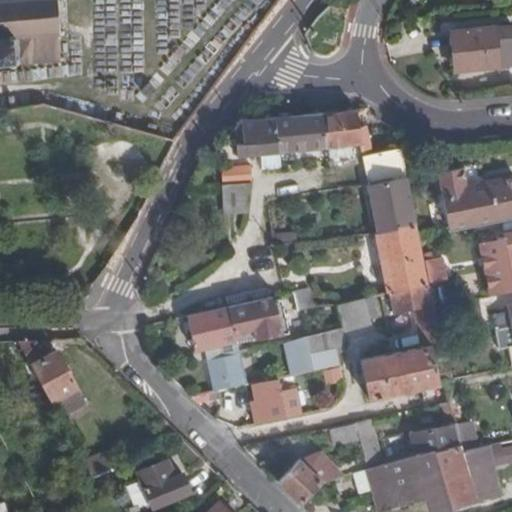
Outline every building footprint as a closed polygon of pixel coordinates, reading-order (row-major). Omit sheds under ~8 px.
[(0,0),(0,65),(10,64),(10,69),(16,68),(16,64),(35,62),(36,65),(39,65),(38,62),(58,61),(59,65),(61,64),(61,60),(65,60),(65,57),(60,58),(59,40),(61,39),(60,35),(66,34),(65,31),(61,31),(57,0),(0,0)] [(493,25),(452,29),(456,68),(499,64),(499,62),(511,60),(511,24),(493,27),(493,25)] [(361,147),(362,151),(363,156),(365,156),(372,154),(375,169),(402,164),(399,140),(398,133),(390,127),(381,117),(368,102),(360,109),(324,112),(326,149),(361,147)] [(277,152),(326,149),(324,112),(274,116),(277,152)] [(259,153),(277,152),(274,116),(243,118),(244,142),(238,143),(239,155),(259,153)] [(277,152),(259,153),(260,167),(278,166),(277,152)] [(372,154),(365,156),(371,184),(405,177),(402,164),(375,169),(372,154)] [(446,170),(458,228),(511,216),(511,175),(493,179),(494,185),(476,189),(471,165),(446,170)] [(223,171),(224,187),(255,184),(254,168),(223,171)] [(366,185),(376,229),(414,221),(405,177),(371,184),(366,185)] [(224,187),(225,208),(250,206),(255,184),(224,187)] [(226,216),(248,214),(250,206),(225,208),(226,216)] [(376,229),(382,259),(420,251),(414,221),(376,229)] [(296,237),(294,229),(274,232),(275,240),(296,237)] [(504,239),(508,262),(511,261),(511,229),(503,231),(504,239)] [(511,289),(511,261),(508,262),(504,239),(481,244),(490,294),(511,289)] [(382,259),(389,290),(427,282),(421,255),(420,251),(382,259)] [(421,255),(427,282),(442,279),(438,261),(432,263),(430,253),(421,255)] [(433,382),(438,381),(436,370),(430,342),(439,340),(427,282),(389,290),(394,315),(412,311),(420,347),(360,359),(368,396),(433,382)] [(312,285),(295,290),(300,309),(317,304),(312,285)] [(279,316),(300,310),(300,309),(295,290),(274,295),(279,316)] [(284,334),(279,316),(274,295),(229,306),(241,356),(244,355),(261,350),(259,339),(284,334)] [(336,303),(342,328),(342,330),(376,321),(370,295),(336,303)] [(241,356),(229,306),(191,315),(200,351),(209,348),(213,365),(241,356)] [(316,319),(303,323),(306,337),(319,334),(316,319)] [(306,351),(337,343),(345,341),(342,330),(342,328),(319,334),(306,337),(303,338),(306,351)] [(285,343),(284,334),(259,339),(261,350),(285,343)] [(47,364),(36,343),(18,343),(49,402),(74,390),(60,359),(47,364)] [(294,360),(298,375),(343,364),(338,347),(294,360)] [(241,356),(213,365),(220,396),(252,387),(244,355),(241,356)] [(443,369),(436,370),(438,381),(445,380),(443,369)] [(436,393),(449,389),(447,380),(445,380),(438,381),(433,382),(436,393)] [(282,394),(279,381),(252,387),(255,404),(283,398),(282,394)] [(84,408),(74,390),(49,402),(59,421),(84,408)] [(283,398),(255,404),(251,405),(256,426),(303,416),(298,390),(282,394),(283,398)] [(414,432),(420,456),(460,447),(448,399),(441,401),(446,424),(414,432)] [(70,416),(62,421),(66,430),(75,425),(70,416)] [(368,418),(356,421),(359,436),(367,468),(379,466),(368,418)] [(332,442),(359,436),(356,421),(328,427),(332,442)] [(490,445),(495,470),(505,468),(505,466),(511,463),(511,446),(501,449),(500,443),(490,445)] [(461,452),(473,503),(501,496),(495,470),(490,445),(461,452)] [(432,511),(473,503),(461,452),(460,447),(420,456),(412,458),(422,502),(424,511),(432,511)] [(346,473),(322,448),(299,457),(325,481),(346,473)] [(105,449),(79,459),(89,478),(102,472),(114,467),(105,449)] [(173,456),(135,472),(137,477),(149,506),(150,508),(188,493),(173,456)] [(299,457),(277,481),(302,505),(325,481),(299,457)] [(377,511),(422,502),(412,458),(379,466),(367,468),(377,511)] [(119,478),(114,467),(102,472),(106,484),(119,478)] [(106,484),(102,472),(89,478),(95,489),(106,484)] [(149,506),(137,477),(122,483),(134,511),(149,506)] [(227,511),(217,502),(206,511),(227,511)]
